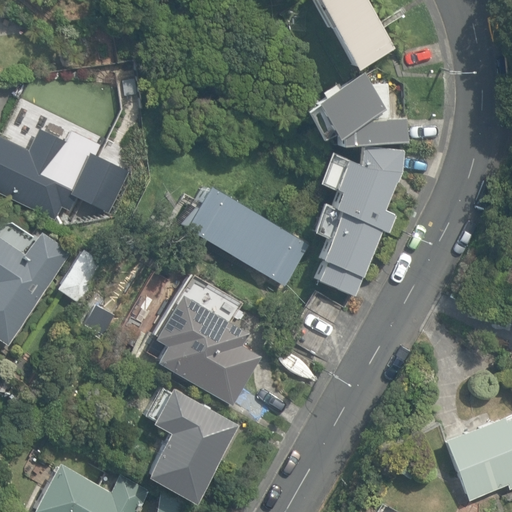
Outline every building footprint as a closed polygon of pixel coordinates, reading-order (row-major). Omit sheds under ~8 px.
[(309,0),(347,68),(386,46),(360,0),(309,0)] [(333,143),(404,141),(403,119),(386,118),(386,83),(366,83),(360,70),(307,98),(328,136),(333,134),(333,143)] [(0,194),(38,213),(69,145),(36,130),(28,147),(0,134),(0,194)] [(311,278),(350,295),(379,228),(386,231),(394,213),(382,208),(398,171),(401,149),(358,144),(354,164),(324,149),(313,179),(333,189),(327,205),(317,202),(307,228),(321,236),(312,256),(320,259),(311,278)] [(176,225),(280,285),(305,244),(201,183),(176,225)] [(0,341),(5,344),(68,250),(36,229),(21,252),(0,237),(0,341)] [(71,300),(97,260),(78,248),(52,287),(71,300)] [(150,360),(229,404),(256,355),(237,344),(243,332),(225,322),(236,302),(184,272),(148,336),(160,343),(150,360)] [(0,393),(2,391),(18,407),(31,394),(15,378),(11,382),(4,375),(0,379),(0,393)] [(141,474),(191,502),(234,423),(166,386),(146,421),(164,431),(141,474)] [(438,438),(463,500),(503,483),(505,488),(511,485),(511,411),(491,420),(490,417),(438,438)] [(133,511),(146,488),(115,471),(104,490),(52,461),(25,509),(29,511),(133,511)] [(156,511),(181,511),(183,505),(160,491),(156,511)]
